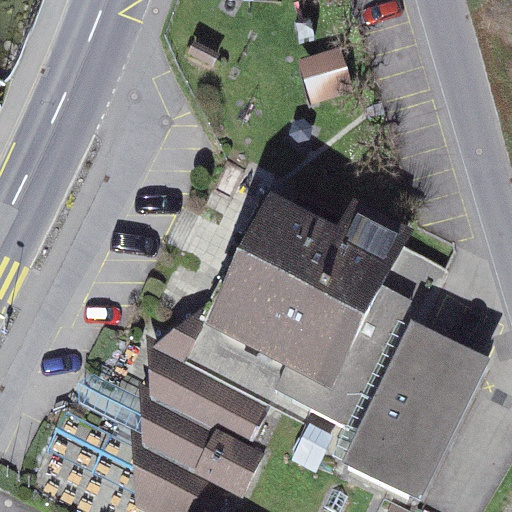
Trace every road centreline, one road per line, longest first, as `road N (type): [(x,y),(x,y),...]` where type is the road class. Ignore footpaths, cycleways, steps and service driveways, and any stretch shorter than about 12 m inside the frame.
road 1 (secondary): [(0,236),(107,0)]
road 2 (unclassified): [(444,0),(511,236)]
